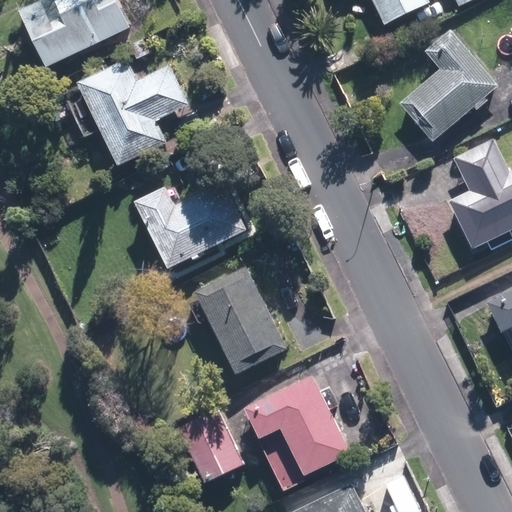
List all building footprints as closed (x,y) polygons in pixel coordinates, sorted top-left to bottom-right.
[(48,70),(131,29),(116,0),(58,0),(56,1),(55,0),(46,0),(20,13),(48,70)] [(432,5),(429,0),(372,0),(386,27),(432,5)] [(511,0),(494,0),(493,1),(504,21),(511,16),(511,0)] [(434,143),(501,87),(452,30),(426,52),(441,70),(400,104),(434,143)] [(139,80),(129,61),(81,84),(120,167),(169,144),(158,121),(194,104),(174,63),(139,80)] [(511,172),(511,173),(496,140),(455,160),(471,192),(450,202),(474,250),(511,231),(511,172)] [(169,271),(248,232),(224,183),(177,207),(167,187),(135,203),(169,271)] [(289,349),(247,267),(196,293),(238,375),(289,349)] [(511,290),(488,303),(503,334),(511,329),(511,290)] [(247,410),(262,440),(283,430),(307,477),(352,455),(315,377),(247,410)] [(244,465),(218,409),(180,427),(207,483),(244,465)] [(367,511),(353,484),(294,511),(367,511)]
